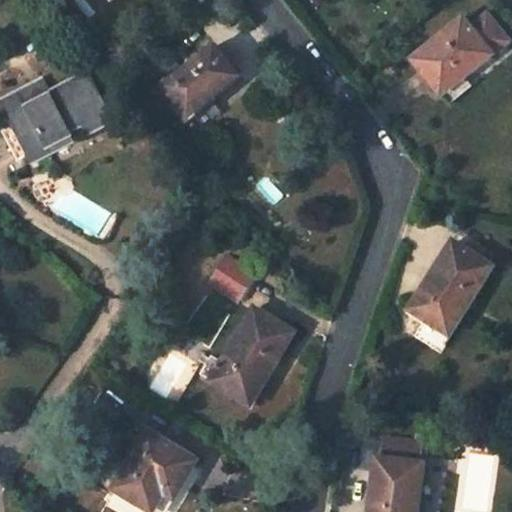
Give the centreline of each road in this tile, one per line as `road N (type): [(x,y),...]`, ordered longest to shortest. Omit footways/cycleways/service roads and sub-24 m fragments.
road 1 (residential): [(256,0),(369,139),(390,207),(336,371),(307,511)]
road 2 (residential): [(0,467),(111,303),(102,257)]
